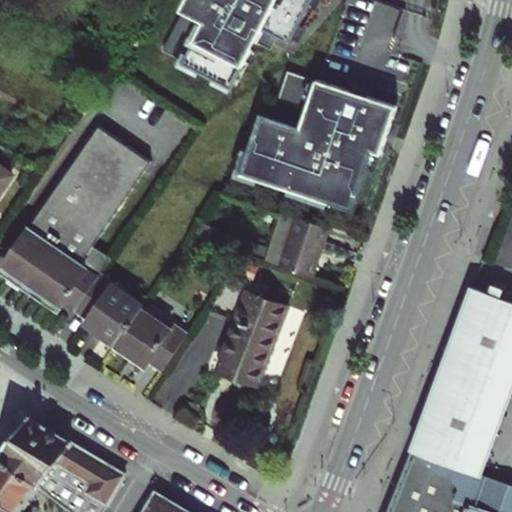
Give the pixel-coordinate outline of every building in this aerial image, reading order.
[(314,0),(188,0),(187,4),(210,16),(188,59),(237,84),(262,37),(274,44),(281,31),(295,38),(314,0)] [(210,16),(187,4),(165,47),(188,59),(210,16)] [(278,98),(308,108),(316,80),(287,69),(278,98)] [(316,80),(308,108),(354,123),(350,133),(378,143),(375,150),(383,153),(399,105),(316,80)] [(241,172),(355,210),(378,143),(350,133),(354,123),(308,108),(302,124),(262,111),(241,172)] [(31,282),(127,144),(101,126),(5,264),(31,282)] [(77,308),(102,273),(113,256),(95,244),(152,161),(127,144),(31,282),(62,304),(65,300),(77,308)] [(0,192),(13,173),(0,165),(0,192)] [(313,277),(330,226),(298,215),(281,266),(313,277)] [(511,218),(497,261),(511,266),(511,218)] [(87,321),(118,343),(142,308),(145,303),(102,273),(77,308),(90,317),(87,321)] [(491,290),(473,283),(453,339),(390,509),(388,511),(454,511),(459,501),(467,485),(462,475),(465,466),(486,473),(511,397),(511,296),(502,294),(505,285),(494,281),(491,290)] [(259,386),(288,304),(248,291),(248,293),(223,285),(205,310),(237,321),(219,371),(259,386)] [(142,308),(118,343),(149,364),(152,359),(165,368),(189,334),(175,325),(173,329),(142,308)] [(29,415),(2,451),(42,483),(78,511),(104,511),(127,472),(29,415)] [(0,454),(0,495),(20,511),(42,483),(2,451),(0,454)] [(467,485),(459,501),(493,511),(511,511),(511,481),(505,480),(486,473),(465,466),(462,475),(467,485)] [(192,511),(158,491),(145,511),(192,511)] [(18,511),(20,511),(0,495),(0,511),(18,511)] [(468,511),(471,505),(459,501),(454,511),(468,511)]
